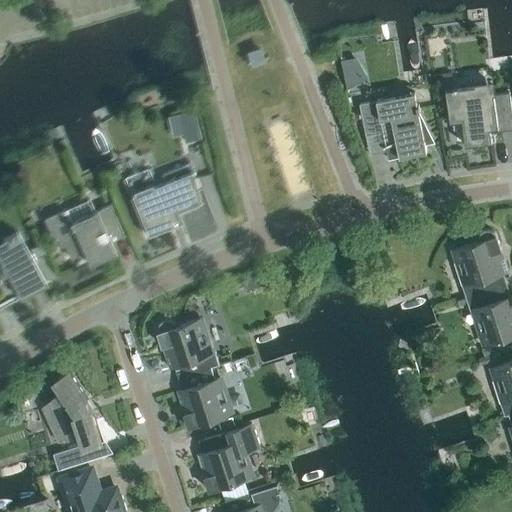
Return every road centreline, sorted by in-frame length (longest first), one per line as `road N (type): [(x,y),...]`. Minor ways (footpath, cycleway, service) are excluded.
road 1 (unclassified): [(201,0),(265,243)]
road 2 (unclassified): [(363,214),(273,0)]
road 3 (unclassified): [(179,511),(112,306)]
road 4 (unclassified): [(112,306),(265,243)]
road 5 (unclassified): [(363,214),(511,189)]
road 6 (unclassified): [(0,367),(112,306)]
